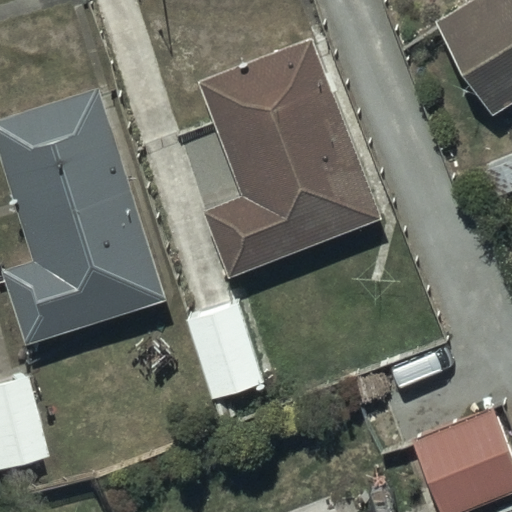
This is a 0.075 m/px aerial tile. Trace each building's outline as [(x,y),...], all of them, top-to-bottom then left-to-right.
[(511,85),(511,0),(446,0),(442,3),(498,94),(511,85)] [(316,18),(201,60),(247,176),(209,191),(233,256),(385,198),(316,18)] [(102,68),(0,101),(0,125),(37,239),(6,249),(31,324),(171,279),(102,68)] [(240,288),(190,305),(215,383),(265,367),(240,288)] [(22,364),(0,370),(0,455),(44,444),(22,364)] [(511,475),(511,437),(493,392),(418,424),(451,501),(511,475)] [(286,511),(350,511),(345,498),(326,506),(322,498),(286,511)]
